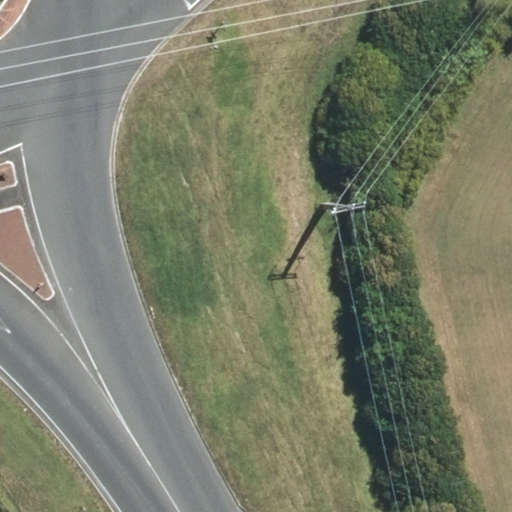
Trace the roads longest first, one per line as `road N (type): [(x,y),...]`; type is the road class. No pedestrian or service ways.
road 1 (tertiary): [(70,55),(71,160),(82,230),(144,455)]
road 2 (tertiary): [(144,455),(0,319)]
